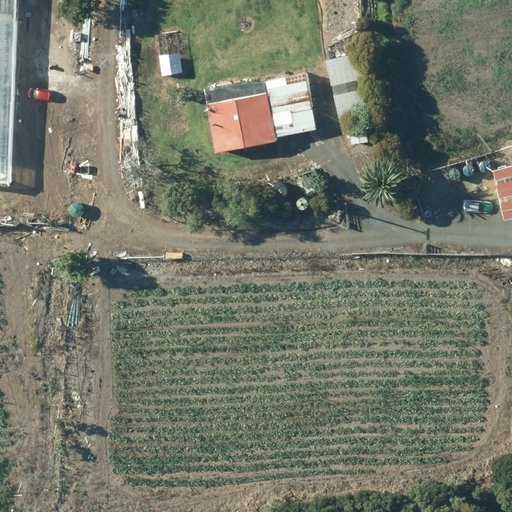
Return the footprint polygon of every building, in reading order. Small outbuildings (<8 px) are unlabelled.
[(285,29),(277,29),(276,37),(284,38),(285,29)] [(330,56),(343,118),(379,110),(365,48),(330,56)] [(268,75),(270,88),(209,99),(218,147),(279,136),(278,132),(319,124),(309,68),(268,75)] [(466,143),(511,130),(511,90),(457,105),(466,143)] [(369,120),(352,122),(354,139),(370,138),(369,120)]
